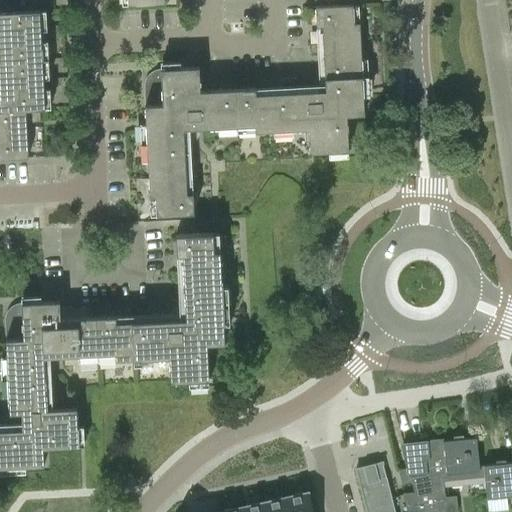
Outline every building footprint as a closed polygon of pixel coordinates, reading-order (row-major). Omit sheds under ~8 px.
[(14,0),(0,0),(0,12),(15,12),(14,0)] [(256,126),(255,126),(255,132),(309,129),(310,153),(349,152),(347,116),(365,115),(360,21),(354,22),(353,4),(316,6),(317,26),(323,26),(326,91),(255,94),(256,126)] [(40,11),(15,12),(0,12),(0,34),(41,35),(40,11)] [(0,70),(43,71),(41,35),(0,34),(0,70)] [(200,129),(255,126),(256,126),(255,94),(255,88),(200,91),(199,67),(161,69),(162,105),(145,105),(149,197),(155,197),(156,215),(194,213),(193,193),(187,193),(185,145),(189,144),(192,143),(194,141),(196,139),(198,137),(199,134),(200,129)] [(0,108),(40,109),(45,108),(43,71),(0,70),(0,108)] [(40,109),(0,108),(0,158),(29,157),(27,122),(40,121),(40,109)] [(43,338),(43,357),(114,354),(114,359),(168,357),(170,380),(208,379),(206,344),(224,343),(219,250),(213,250),(212,233),(175,234),(176,255),(183,255),(186,319),(115,322),(115,316),(60,319),(59,301),(21,302),(23,338),(43,338)] [(0,467),(44,465),(43,448),(78,446),(76,408),(46,410),(43,357),(43,338),(23,338),(7,339),(5,339),(6,359),(6,364),(9,413),(21,413),(22,429),(5,430),(0,430),(0,467)] [(480,465),(477,437),(403,444),(415,492),(403,493),(407,511),(457,511),(456,495),(445,496),(444,481),(485,477),(484,465),(480,465)] [(395,511),(386,477),(383,464),(384,464),(383,461),(354,468),(365,511),(395,511)] [(511,462),(484,465),(485,477),(487,497),(511,494),(511,462)] [(312,511),(307,491),(285,496),(288,511),(312,511)] [(264,501),(266,511),(288,511),(285,496),(264,501)] [(243,506),(244,511),(266,511),(264,501),(243,506)]
